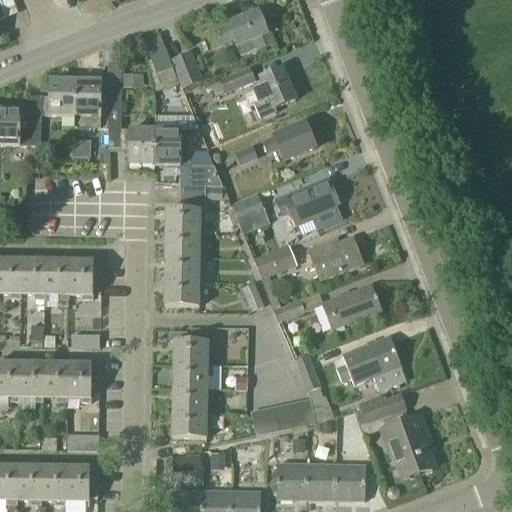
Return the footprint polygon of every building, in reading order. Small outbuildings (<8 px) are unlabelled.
[(240,60),(255,53),(273,46),(264,22),(261,23),(257,15),(229,26),(229,28),(214,34),(219,47),(235,41),(237,46),(235,47),(240,60)] [(154,33),(160,48),(174,42),(168,28),(154,33)] [(295,45),(299,55),(321,46),(317,36),(295,45)] [(189,57),(171,64),(182,91),(200,84),(189,57)] [(248,71),(217,83),(223,98),(254,85),(248,71)] [(253,94),(257,104),(251,106),(258,122),(275,115),(273,112),(294,103),(293,100),(295,99),(291,89),(289,90),(281,72),(259,81),(263,90),(253,94)] [(156,81),(161,94),(162,95),(177,89),(177,88),(175,82),(172,75),(156,81)] [(122,94),(144,94),(144,80),(122,80),(122,94)] [(28,101),(28,119),(40,119),(40,120),(74,121),(75,84),(48,84),(48,101),(28,101)] [(75,84),(74,121),(74,133),(109,134),(109,132),(120,132),(121,87),(109,87),(108,90),(100,90),(101,85),(75,84)] [(20,115),(0,114),(0,148),(40,149),(40,120),(40,119),(28,119),(20,118),(20,115)] [(155,119),(155,133),(154,169),(187,170),(189,170),(189,153),(189,134),(197,134),(190,120),(155,119)] [(309,138),(304,127),(273,140),(273,141),(262,146),(267,157),(278,153),(283,165),(314,151),(313,148),(316,147),(312,137),(309,138)] [(127,169),(154,169),(155,133),(120,132),(109,132),(109,134),(108,152),(127,152),(127,169)] [(251,151),(234,158),(239,169),(255,162),(251,151)] [(165,213),(165,237),(199,237),(199,223),(204,223),(204,190),(220,190),(212,172),(203,171),(203,179),(187,179),(187,170),(178,170),(178,190),(180,190),(179,213),(165,213)] [(340,215),(328,184),(284,202),(295,229),(319,219),(321,223),(340,215)] [(256,198),(230,209),(242,238),(268,227),(261,211),(273,206),(269,197),(258,201),(256,198)] [(204,210),(205,224),(218,224),(217,210),(204,210)] [(203,237),(199,237),(165,237),(164,261),(198,261),(198,247),(203,247),(203,237)] [(318,284),(361,267),(351,243),(335,249),(333,244),(306,254),(318,284)] [(288,251),(253,264),(260,282),(295,269),(288,251)] [(68,265),(67,299),(81,299),(81,304),(91,304),(92,278),(100,278),(100,261),(91,261),(91,265),(68,265)] [(214,262),(198,261),(164,261),(164,285),(198,286),(198,272),(214,272),(214,262)] [(19,303),(19,298),(20,264),(0,263),(0,297),(9,298),(9,303),(19,303)] [(43,303),(43,298),(44,264),(20,264),(19,298),(33,298),(33,303),(43,303)] [(67,303),(67,299),(68,265),(44,264),(43,298),(57,299),(57,303),(67,303)] [(203,286),(198,286),(164,285),(163,310),(197,311),(197,296),(202,296),(203,286)] [(263,310),(253,287),(241,292),(251,315),(263,310)] [(331,334),(379,315),(375,304),(376,303),(375,300),(373,300),(369,289),(321,308),(331,334)] [(295,307),(272,316),(276,325),(298,316),(295,307)] [(42,344),(42,329),(30,329),(29,344),(42,344)] [(173,345),(173,368),(207,369),(207,355),(212,356),(212,345),(186,345),(186,336),(169,336),(169,345),(173,345)] [(352,389),(373,381),(378,394),(405,384),(389,341),(341,359),(345,369),(335,373),(340,386),(350,383),(352,389)] [(319,380),(315,381),(306,359),(294,364),(307,396),(323,390),(319,380)] [(66,368),(65,402),(79,402),(79,407),(89,407),(90,381),(97,381),(98,364),(89,364),(89,368),(66,368)] [(17,406),(17,401),(18,367),(0,366),(0,400),(7,401),(7,405),(17,406)] [(41,406),(41,402),(42,367),(18,367),(17,401),(31,401),(31,406),(41,406)] [(65,406),(65,402),(66,368),(42,367),(41,402),(55,402),(55,406),(65,406)] [(231,381),(216,382),(216,393),(237,393),(236,382),(252,382),(252,367),(231,368),(231,381)] [(211,369),(207,369),(173,368),(172,393),(206,393),(207,380),(211,380),(211,369)] [(449,370),(440,374),(449,394),(458,391),(449,370)] [(211,394),(206,393),(172,393),(172,416),(206,417),(206,404),(211,404),(211,394)] [(399,399),(354,415),(359,429),(404,413),(399,399)] [(297,406),(302,430),(314,428),(309,404),(297,406)] [(216,419),(234,420),(234,406),(216,406),(216,419)] [(297,406),(286,408),(291,433),(302,430),(297,406)] [(274,411),(279,435),(291,433),(286,408),(274,411)] [(274,411),(262,413),(266,437),(279,435),(274,411)] [(262,413),(250,415),(255,440),(266,437),(262,413)] [(371,436),(383,432),(386,441),(401,484),(433,472),(423,446),(428,445),(426,441),(419,419),(407,423),(404,414),(362,429),(363,433),(364,434),(366,436),(369,436),(371,436)] [(206,417),(172,416),(171,440),(167,440),(167,442),(206,442),(206,441),(205,427),(210,427),(210,417),(206,417)] [(172,476),(200,473),(199,458),(171,460),(172,476)] [(88,472),(65,472),(65,506),(78,506),(78,511),(89,511),(89,502),(97,502),(97,486),(98,469),(89,468),(88,472)] [(305,504),(306,469),(277,469),(276,504),(305,504)] [(306,469),(305,504),(334,505),(335,470),(306,469)] [(17,509),(17,505),(17,471),(0,470),(0,504),(7,505),(7,509),(17,509)] [(335,470),(334,505),(363,506),(364,470),(335,470)] [(41,471),(17,471),(17,505),(31,505),(30,510),(40,510),(40,505),(41,471)] [(65,510),(65,506),(65,472),(41,471),(40,505),(55,506),(54,510),(65,510)] [(200,511),(201,496),(172,496),(171,511),(200,511)] [(229,511),(230,497),(201,496),(200,511),(229,511)] [(230,497),(229,511),(259,511),(259,498),(230,497)]
